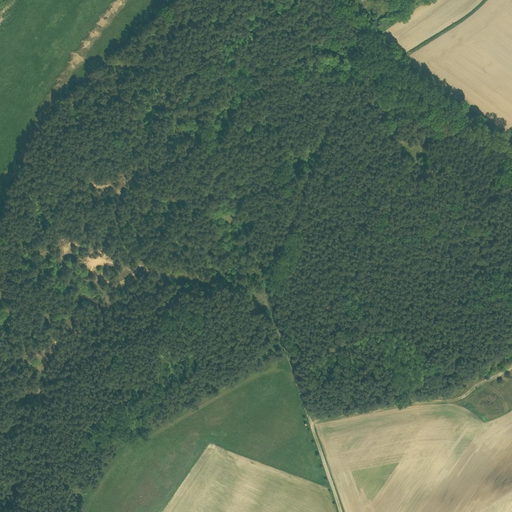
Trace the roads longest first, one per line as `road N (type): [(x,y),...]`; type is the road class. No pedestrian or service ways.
road 1 (track): [(403,0),(361,36),(268,289),(342,511)]
road 2 (track): [(511,366),(456,399),(311,422)]
